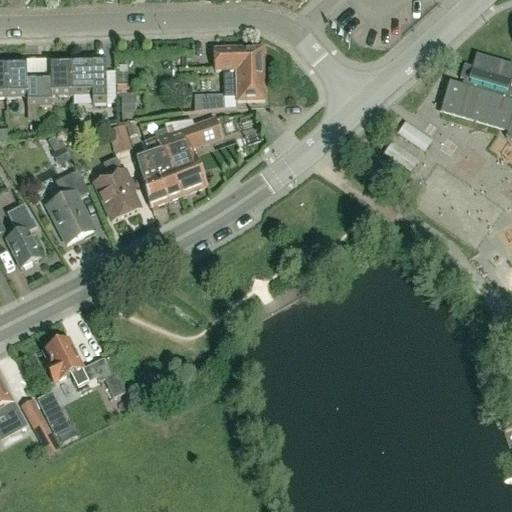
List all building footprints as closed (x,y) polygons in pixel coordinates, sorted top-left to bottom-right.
[(215,52),(215,74),(228,74),(228,80),(224,80),(225,100),(236,100),(236,104),(264,103),(262,51),(215,52)] [(511,85),(508,84),(511,72),(511,70),(476,59),(472,71),(463,69),(459,81),(464,83),(461,90),(449,87),(440,115),(508,136),(505,140),(511,144),(511,85)] [(70,64),(72,99),(91,99),(91,108),(106,108),(105,63),(70,64)] [(26,64),(5,65),(6,100),(26,100),(26,108),(39,108),(38,80),(26,80),(26,64)] [(72,99),(70,64),(50,64),(50,80),(38,80),(39,108),(50,108),(50,100),(72,99)] [(132,98),(120,99),(120,114),(133,113),(132,98)] [(193,128),(191,123),(164,127),(165,131),(176,157),(170,159),(172,166),(167,168),(180,201),(206,191),(190,149),(221,138),(214,120),(193,128)] [(395,139),(422,158),(430,146),(403,127),(395,139)] [(114,157),(131,152),(124,129),(107,134),(114,157)] [(167,206),(180,201),(167,168),(172,166),(170,159),(176,157),(165,131),(163,132),(163,133),(152,137),(154,142),(143,146),(147,158),(148,160),(167,206)] [(8,132),(0,132),(0,145),(9,145),(8,132)] [(64,150),(54,155),(60,166),(70,161),(64,150)] [(167,206),(148,160),(147,158),(135,163),(140,178),(139,178),(150,213),(151,213),(152,217),(158,215),(156,210),(167,206)] [(109,181),(94,188),(111,226),(139,213),(122,175),(116,162),(103,168),(109,181)] [(375,164),(369,172),(399,192),(405,184),(375,164)] [(93,235),(76,202),(88,196),(77,174),(54,185),(62,201),(46,210),(66,249),(93,235)] [(34,233),(22,209),(5,218),(16,238),(5,244),(20,272),(41,261),(28,236),(34,233)] [(495,235),(511,266),(494,274),(504,294),(511,290),(511,227),(511,226),(495,235)] [(49,364),(47,364),(49,367),(46,368),(54,385),(70,377),(77,390),(88,385),(80,371),(81,370),(65,339),(57,343),(56,341),(44,347),(45,350),(43,351),(49,364)] [(99,386),(104,383),(113,402),(125,396),(115,376),(111,378),(103,362),(90,368),(97,381),(99,386)] [(0,415),(14,439),(27,431),(12,405),(13,405),(0,381),(0,415)] [(52,393),(37,401),(54,436),(69,429),(52,393)] [(511,401),(503,404),(507,419),(511,417),(511,401)] [(22,410),(40,445),(51,440),(33,404),(22,410)]
